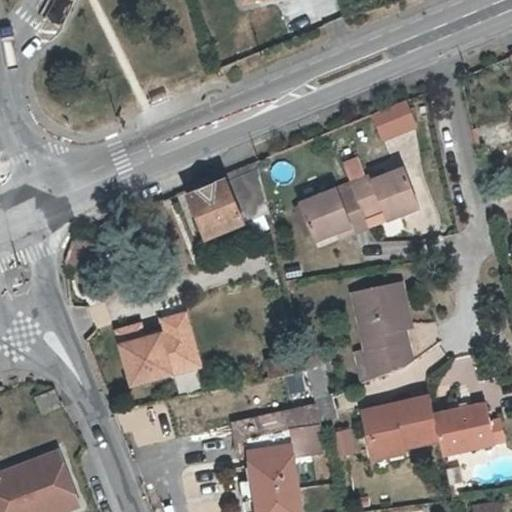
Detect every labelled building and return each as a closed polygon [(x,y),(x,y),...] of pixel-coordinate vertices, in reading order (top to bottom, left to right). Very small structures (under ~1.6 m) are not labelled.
[(162,87),(148,92),(152,104),(167,99),(162,87)] [(379,143),(415,127),(403,98),(366,114),(379,143)] [(355,182),(357,188),(370,216),(388,208),(392,218),(425,204),(408,166),(377,179),(375,173),(355,182)] [(255,173),(186,200),(203,242),(266,217),(255,173)] [(344,193),(357,188),(355,182),(341,188),(344,193)] [(344,193),(341,188),(304,203),(321,241),(342,232),(356,226),(358,232),(374,226),(370,216),(357,188),(344,193)] [(345,238),(358,232),(356,226),(342,232),(345,238)] [(410,325),(418,323),(408,281),(357,292),(378,379),(410,367),(419,361),(412,331),(410,325)] [(165,321),(169,334),(172,328),(185,324),(192,328),(188,315),(165,321)] [(172,328),(169,334),(146,340),(142,326),(120,332),(134,385),(202,367),(192,328),(185,324),(172,328)] [(268,362),(272,379),(311,370),(307,353),(268,362)] [(53,392),(34,399),(41,416),(61,409),(53,392)] [(368,410),(376,449),(407,443),(408,447),(445,440),(439,413),(436,396),(368,410)] [(499,431),(497,420),(493,402),(439,413),(445,440),(449,455),(502,444),(502,442),(511,439),(509,428),(508,429),(499,431)] [(236,461),(245,459),(244,453),(292,447),(294,461),(324,457),(315,405),(230,424),(236,461)] [(506,418),(497,420),(499,431),(508,429),(506,418)] [(409,452),(408,447),(407,443),(376,449),(378,459),(409,452)] [(292,447),(244,453),(245,459),(252,511),(301,511),(294,461),(292,447)] [(2,475),(0,478),(0,511),(71,511),(80,509),(59,453),(23,467),(26,474),(20,477),(23,486),(14,490),(10,478),(2,475)] [(23,467),(2,475),(10,478),(14,490),(23,486),(20,477),(26,474),(23,467)] [(481,511),(506,511),(505,501),(480,505),(481,511)]
